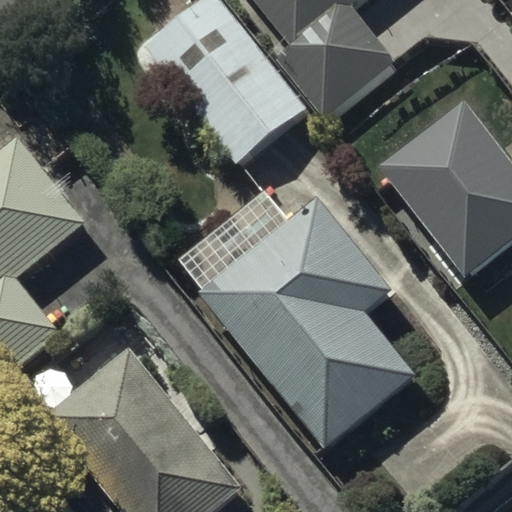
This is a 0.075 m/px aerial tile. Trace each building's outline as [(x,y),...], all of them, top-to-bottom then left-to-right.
[(313,115),(221,0),(216,0),(150,53),(243,171),(313,115)] [(374,0),(256,0),(299,52),(281,66),(330,125),(401,67),(358,13),(374,0)] [(511,255),(511,160),(470,109),(388,175),(472,286),(511,255)] [(0,163),(0,382),(60,334),(21,285),(91,228),(23,144),(0,163)] [(208,297),(206,299),(331,457),(423,384),(373,321),(399,300),(323,204),(294,227),(270,197),(183,266),(208,297)] [(120,511),(227,511),(250,494),(134,357),(50,428),(120,511)]
